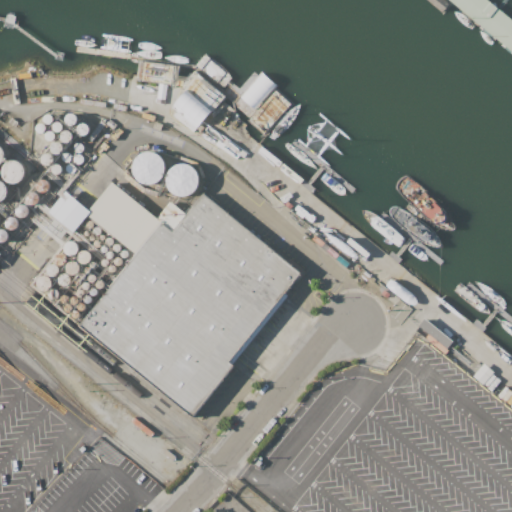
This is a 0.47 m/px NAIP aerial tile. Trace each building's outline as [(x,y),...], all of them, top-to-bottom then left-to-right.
[(489,0),(511,18),(511,50),(449,0),(489,0)] [(240,97),(253,109),(275,84),(262,73),(240,97)] [(78,123),(77,125),(75,126),(72,127),(70,126),(68,125),(67,123),(66,120),(67,118),(68,116),(70,115),(72,114),(75,115),(77,116),(78,118),(78,120),(78,123)] [(53,123),(52,124),(50,125),(48,126),(46,125),(45,124),(43,123),(43,121),(43,119),(45,117),(46,116),(48,115),(50,116),(52,117),(53,119),(54,121),(53,123)] [(63,130),(62,132),(60,133),(58,134),(56,133),(55,132),(53,130),(53,128),(53,126),(55,125),(56,124),(58,123),(60,124),(62,125),(63,126),(64,128),(63,130)] [(46,132),(44,133),(43,135),(41,135),(39,135),(37,133),(36,132),(35,130),(36,128),(37,126),(39,125),(41,124),(43,125),(44,126),(46,128),(46,130),(46,132)] [(90,133),(88,135),(86,136),(84,136),(82,136),(80,135),(78,133),(78,130),(78,128),(80,126),(82,125),(84,124),(86,125),(88,126),(90,128),(90,130),(90,133)] [(73,140),(72,142),(70,143),(68,144),(65,143),(63,142),(62,140),(62,138),(62,135),(63,133),(65,132),(68,131),(70,132),(72,133),(73,135),(74,138),(73,140)] [(56,140),(54,141),(53,142),(51,143),(49,142),(47,141),(46,140),(45,138),(46,135),(47,134),(49,133),(51,132),(53,133),(54,134),(56,135),(56,138),(56,140)] [(64,152),(62,154),(60,155),(58,155),(56,155),(54,154),(52,152),(52,149),(52,147),(54,145),(56,144),(58,143),(60,144),(62,145),(64,147),(64,149),(64,152)] [(84,151),(83,153),(81,154),(79,154),(77,154),(75,153),(74,151),(74,149),(74,147),(75,145),(77,144),(79,144),(81,144),(83,145),(84,147),(84,149),(84,151)] [(166,175),(162,181),(157,185),(150,186),(144,185),(138,181),(135,175),(133,169),(135,163),(138,157),(144,154),(150,152),(157,154),(162,157),(166,163),(167,169),(166,175)] [(54,163),(52,165),(50,166),(48,167),(46,166),(44,165),(42,163),(42,161),(42,158),(44,156),(46,155),(48,154),(50,155),(52,156),(54,158),(54,161),(54,163)] [(72,161),(71,163),(69,164),(67,164),(65,164),(63,163),(62,161),(62,159),(62,157),(63,155),(65,154),(67,154),(69,154),(71,155),(72,157),(72,159),(72,161)] [(84,163),(83,165),(81,166),(79,166),(77,166),(76,165),(74,163),(74,161),(74,159),(76,157),(77,156),(79,156),(81,156),(83,157),(84,159),(85,161),(84,163)] [(25,178),(22,181),(19,184),(14,185),(10,184),(6,181),(4,178),(3,173),(4,169),(6,165),(10,163),(14,162),(19,163),(22,165),(25,169),(26,173),(25,178)] [(63,172),(62,174),(60,175),(58,176),(56,175),(54,174),(53,172),(52,170),(53,168),(54,167),(56,166),(58,165),(60,166),(62,167),(63,168),(63,170),(63,172)] [(76,172),(75,174),(73,175),(71,176),(69,175),(67,174),(66,172),(66,170),(66,168),(67,167),(69,165),(71,165),(73,165),(75,167),(76,168),(77,170),(76,172)] [(200,188),(196,193),(190,197),(184,198),(178,197),(172,193),(169,188),(167,181),(169,175),(172,169),(178,166),(184,165),(190,166),(196,169),(200,175),(201,181),(200,188)] [(7,197),(5,201),(1,203),(0,203),(0,181),(1,182),(5,185),(7,188),(8,193),(7,197)] [(51,190),(49,192),(47,193),(45,194),(42,193),(40,192),(39,190),(38,187),(39,185),(40,183),(42,181),(45,181),(47,181),(49,183),(51,185),(51,187),(51,190)] [(174,233),(205,195),(302,274),(285,294),(289,297),(233,366),(234,367),(193,418),(81,327),(130,267),(127,265),(135,254),(87,215),(113,183),(159,220),(172,203),(185,214),(172,231),(174,233)] [(40,202),(38,204),(36,206),(34,206),(31,206),(29,204),(28,202),(27,200),(28,197),(29,195),(31,194),(34,193),(36,194),(38,195),(40,197),(40,200),(40,202)] [(75,228),(58,214),(72,197),(89,210),(75,228)] [(29,215),(28,217),(26,218),(23,219),(21,218),(18,217),(17,215),(17,212),(17,210),(18,208),(21,206),(23,206),(26,206),(28,208),(29,210),(30,212),(29,215)] [(19,227),(18,229),(16,231),(13,231),(10,231),(8,229),(7,227),(6,225),(7,222),(8,220),(10,218),(13,218),(16,218),(18,220),(19,222),(20,225),(19,227)] [(94,227),(93,229),(92,230),(90,230),(88,230),(87,229),(86,227),(86,226),(86,224),(87,223),(88,222),(90,222),(92,222),(93,223),(94,224),(94,226),(94,227)] [(101,234),(101,235),(99,236),(98,236),(96,236),(95,235),(94,234),(94,232),(94,231),(95,229),(96,228),(98,228),(99,228),(101,229),(101,231),(102,232),(101,234)] [(9,240),(7,242),(5,243),(2,244),(0,243),(0,231),(2,231),(5,231),(7,233),(9,235),(9,237),(9,240)] [(114,244),(113,245),(112,246),(111,247),(109,246),(108,245),(107,244),(106,243),(107,241),(108,240),(109,239),(111,239),(112,239),(113,240),(114,241),(115,243),(114,244)] [(79,252),(77,255),(75,256),(72,257),(70,256),(67,255),(66,252),(65,249),(66,247),(67,244),(70,243),(72,242),(75,243),(77,244),(79,247),(80,249),(79,252)] [(122,251),(121,252),(120,253),(118,253),(117,253),(116,252),(115,251),(114,249),(115,247),(116,246),(117,245),(118,245),(120,245),(121,246),(122,247),(122,249),(122,251)] [(93,261),(91,263),(89,264),(86,265),(84,264),(82,263),(80,261),(80,258),(80,256),(82,253),(84,252),(86,251),(89,252),(91,253),(93,256),(93,258),(93,261)] [(129,256),(128,258),(127,259),(126,259),(124,259),(123,258),(122,256),(121,255),(122,253),(123,252),(124,251),(126,251),(127,251),(128,252),(129,253),(130,255),(129,256)] [(116,258),(115,259),(114,260),(113,260),(111,260),(110,259),(109,258),(109,256),(109,255),(110,253),(111,252),(113,252),(114,252),(115,253),(116,255),(117,256),(116,258)] [(68,263),(66,265),(65,266),(62,267),(60,266),(58,265),(57,263),(56,261),(57,259),(58,257),(60,255),(62,255),(65,255),(66,257),(68,259),(68,261),(68,263)] [(123,264),(123,265),(121,266),(120,266),(118,266),(117,265),(116,264),(116,262),(116,261),(117,259),(118,258),(120,258),(121,258),(123,259),(123,261),(124,262),(123,264)] [(111,265),(110,267),(108,268),(107,268),(105,268),(104,267),(103,265),(103,264),(103,262),(104,261),(105,260),(107,260),(108,260),(110,261),(111,262),(111,264),(111,265)] [(81,272),(79,274),(77,276),(74,276),(71,276),(69,274),(68,272),(67,269),(68,266),(69,264),(71,263),(74,262),(77,263),(79,264),(81,266),(81,269),(81,272)] [(59,274),(57,276),(55,277),(53,278),(51,277),(49,276),(48,274),(47,272),(48,269),(49,267),(51,266),(53,266),(55,266),(57,267),(59,269),(59,272),(59,274)] [(118,271),(117,273),(116,273),(114,274),(112,273),(111,273),(110,271),(110,270),(110,268),(111,267),(112,266),(114,266),(116,266),(117,267),(118,268),(118,270),(118,271)] [(70,283),(69,285),(67,287),(65,287),(63,287),(61,285),(59,283),(59,281),(59,279),(61,277),(63,275),(65,275),(67,275),(69,277),(70,279),(71,281),(70,283)] [(97,281),(97,282),(95,283),(94,284),(92,283),(91,282),(90,281),(90,279),(90,278),(91,277),(92,276),(94,275),(95,276),(97,277),(97,278),(98,279),(97,281)] [(52,287),(50,290),(48,291),(45,292),(42,291),(39,290),(38,287),(37,284),(38,281),(39,279),(42,277),(45,277),(48,277),(50,279),(52,281),(52,284),(52,287)] [(105,287),(104,288),(102,289),(101,289),(99,289),(98,288),(97,287),(97,285),(97,284),(98,283),(99,282),(101,281),(102,282),(104,283),(105,284),(105,285),(105,287)] [(92,289),(91,290),(90,291),(88,291),(86,291),(85,290),(84,289),(84,287),(84,286),(85,284),(86,284),(88,283),(90,284),(91,284),(92,286),(92,287),(92,289)] [(99,295),(98,296),(97,297),(95,297),(94,297),(92,296),(91,295),(91,293),(91,292),(92,290),(94,289),(95,289),(97,289),(98,290),(99,292),(99,293),(99,295)] [(60,297),(58,299),(57,300),(55,301),(53,300),(51,299),(50,297),(49,295),(50,293),(51,291),(53,290),(55,290),(57,290),(58,291),(60,293),(60,295),(60,297)] [(86,296),(85,298),(84,299),(82,299),(81,299),(79,298),(79,296),(78,295),(79,293),(79,292),(81,291),(82,291),(84,291),(85,292),(86,293),(86,295),(86,296)] [(71,302),(70,304),(68,305),(67,305),(65,305),(64,304),(63,302),(63,301),(63,299),(64,298),(65,297),(67,297),(68,297),(70,298),(71,299),(71,301),(71,302)] [(93,302),(92,304),(91,305),(89,305),(88,305),(87,304),(86,302),(85,301),(86,299),(87,298),(88,297),(89,297),(91,297),(92,298),(93,299),(93,301),(93,302)] [(80,304),(79,305),(78,306),(76,307),(75,306),(73,305),(72,304),(72,302),(72,301),(73,300),(75,299),(76,298),(78,299),(79,300),(80,301),(80,302),(80,304)] [(87,310),(86,311),(85,312),(83,312),(82,312),(80,311),(80,310),(79,308),(80,307),(80,305),(82,305),(83,304),(85,305),(86,305),(87,307),(87,308),(87,310)] [(74,312),(73,313),(72,314),(70,314),(69,314),(67,313),(66,312),(66,310),(66,309),(67,307),(69,306),(70,306),(72,306),(73,307),(74,309),(74,310),(74,312)] [(81,318),(80,319),(79,320),(77,320),(76,320),(74,319),(74,318),(73,316),(74,314),(74,313),(76,312),(77,312),(79,312),(80,313),(81,314),(81,316),(81,318)] [(444,352),(452,339),(423,319),(418,326),(428,332),(424,338),(444,352)]
